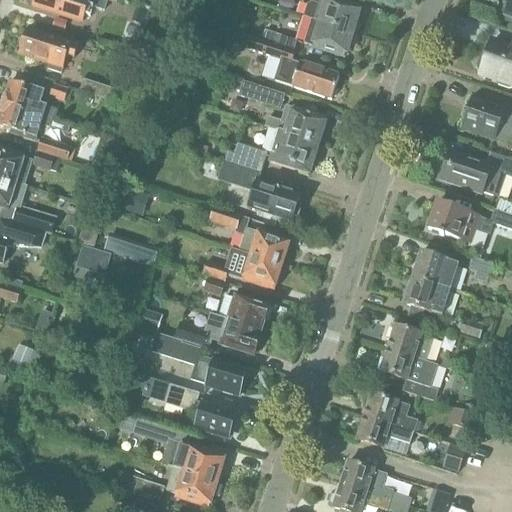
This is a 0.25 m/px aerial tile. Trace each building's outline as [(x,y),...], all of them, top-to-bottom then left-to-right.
[(107,14),(111,0),(34,0),(36,2),(34,8),(81,23),(86,7),(107,14)] [(161,0),(161,4),(175,8),(177,0),(161,0)] [(308,6),(304,16),(353,31),(360,7),(336,0),(320,0),(319,5),(311,3),(308,6)] [(511,0),(504,0),(504,2),(503,5),(507,6),(505,12),(504,15),(511,17),(511,0)] [(175,24),(156,7),(149,15),(168,32),(175,24)] [(353,31),(304,16),(304,18),(311,21),(304,45),(311,47),(312,45),(345,55),(353,31)] [(67,22),(56,19),(53,29),(64,33),(67,22)] [(61,75),(63,67),(67,56),(74,58),(77,47),(26,31),(19,53),(50,63),(48,70),(61,75)] [(265,32),(263,39),(274,43),(274,45),(291,50),(291,49),(295,50),(297,42),(265,32)] [(274,43),(263,39),(262,42),(251,38),(247,51),(281,61),(274,82),(291,88),(292,87),(331,99),(338,76),(297,63),(297,64),(293,63),(296,53),(294,53),(295,50),(291,49),(291,50),(274,45),(274,43)] [(479,59),(477,66),(479,69),(481,70),(479,76),(496,81),(499,86),(510,89),(511,88),(511,46),(492,40),(486,58),(483,57),(479,59)] [(24,81),(23,85),(10,81),(3,103),(54,120),(57,111),(39,105),(45,88),(24,81)] [(116,104),(120,92),(83,81),(80,92),(116,104)] [(280,111),(285,96),(243,83),(239,98),(280,111)] [(70,89),(54,84),(50,97),(65,102),(69,103),(73,91),(69,90),(70,89)] [(511,112),(504,110),(472,99),(463,127),(495,137),(511,143),(511,141),(511,112)] [(70,125),(54,120),(3,103),(0,112),(0,125),(10,129),(9,134),(35,143),(41,125),(68,134),(70,125)] [(285,107),(281,120),(268,116),(265,126),(278,130),(317,142),(325,120),(285,107)] [(317,142),(278,130),(268,161),(308,173),(317,142)] [(75,153),(71,152),(72,149),(42,140),(38,153),(68,162),(72,163),(75,153)] [(226,150),(223,161),(232,163),(232,166),(259,175),(266,154),(236,144),(233,152),(226,150)] [(454,153),(451,162),(446,160),(439,181),(481,195),(482,193),(493,196),(501,174),(511,177),(511,160),(487,152),(482,166),(471,162),(472,159),(454,153)] [(32,164),(22,161),(0,153),(0,179),(25,188),(32,164)] [(37,154),(33,167),(58,175),(62,161),(37,154)] [(232,163),(223,161),(217,180),(252,191),(247,206),(260,210),(273,214),(272,219),(287,224),(289,219),(292,220),(293,218),(297,219),(300,208),(297,207),(300,196),(267,186),(257,183),(259,175),(232,166),(232,163)] [(21,210),(28,189),(27,188),(25,188),(0,179),(0,205),(7,208),(18,211),(18,210),(21,210)] [(140,216),(146,198),(120,189),(115,208),(140,216)] [(489,237),(493,225),(490,224),(490,223),(480,220),(481,218),(468,213),(436,202),(426,231),(471,246),(476,232),(489,237)] [(245,219),(228,213),(214,209),(210,223),(236,231),(235,234),(243,237),(239,252),(243,253),(280,265),(287,241),(256,232),(257,229),(248,226),(250,221),(245,219)] [(18,211),(14,223),(47,234),(48,234),(53,221),(21,210),(18,210),(18,211)] [(511,232),(511,217),(495,211),(490,223),(490,224),(493,225),(511,232)] [(25,257),(30,241),(44,245),(47,234),(14,223),(8,221),(3,237),(0,236),(0,262),(1,263),(5,251),(25,257)] [(107,255),(82,249),(77,269),(101,275),(107,255)] [(226,269),(230,271),(227,277),(243,282),(244,278),(273,287),(280,265),(243,253),(239,252),(232,250),(226,269)] [(413,279),(451,292),(459,266),(448,262),(421,254),(413,279)] [(495,280),(499,267),(473,259),(469,271),(476,274),(474,281),(487,285),(489,278),(495,280)] [(225,284),(230,271),(207,263),(203,276),(225,284)] [(451,292),(413,279),(404,305),(411,307),(408,317),(421,321),(425,311),(431,314),(431,313),(443,317),(451,292)] [(225,285),(208,280),(203,294),(220,299),(225,285)] [(0,286),(0,298),(16,303),(20,293),(0,286)] [(226,297),(220,317),(260,330),(267,306),(235,296),(234,299),(226,297)] [(159,316),(143,311),(137,327),(154,333),(159,316)] [(220,317),(210,314),(205,331),(181,324),(176,340),(203,348),(207,350),(210,339),(253,353),(260,330),(220,317)] [(458,334),(479,340),(484,326),(462,319),(458,334)] [(58,326),(53,344),(79,352),(97,357),(102,339),(84,333),(58,326)] [(434,339),(422,336),(396,327),(389,351),(414,360),(426,363),(434,339)] [(203,348),(176,340),(175,340),(157,334),(152,348),(166,352),(164,358),(194,367),(191,379),(237,394),(244,372),(200,357),(203,348)] [(484,354),(495,358),(498,349),(487,345),(484,354)] [(435,403),(438,393),(430,390),(438,367),(426,363),(414,360),(389,351),(381,374),(406,382),(403,393),(435,403)] [(13,361),(9,371),(32,380),(42,356),(33,352),(27,367),(13,361)] [(443,359),(441,368),(458,374),(460,364),(443,359)] [(123,372),(118,387),(143,394),(148,380),(123,372)] [(165,405),(165,406),(196,415),(198,415),(194,427),(226,438),(227,436),(231,435),(234,428),(230,425),(234,415),(201,404),(198,403),(200,395),(199,395),(171,387),(165,405)] [(410,409),(399,406),(372,397),(365,419),(413,435),(414,435),(418,423),(407,420),(410,409)] [(472,433),(477,417),(452,409),(447,425),(472,433)] [(0,419),(0,432),(17,437),(21,425),(0,419)] [(413,435),(365,419),(357,442),(384,451),(387,442),(389,443),(390,440),(409,446),(413,435)] [(220,463),(189,453),(187,453),(192,437),(138,421),(133,436),(168,447),(162,466),(183,472),(214,482),(220,463)] [(466,451),(450,446),(443,470),(459,475),(466,451)] [(348,464),(341,487),(388,502),(391,493),(381,489),(385,476),(348,464)] [(214,482),(183,472),(175,497),(207,506),(214,482)] [(120,490),(154,501),(155,499),(161,501),(165,489),(125,475),(120,490)] [(341,487),(338,494),(333,495),(329,505),(333,509),(333,510),(339,511),(361,511),(364,505),(384,511),(387,511),(391,503),(388,502),(341,487)] [(154,501),(120,490),(120,491),(121,491),(117,503),(144,511),(157,511),(160,503),(154,502),(154,501)] [(398,505),(409,509),(412,501),(400,497),(398,505)]
